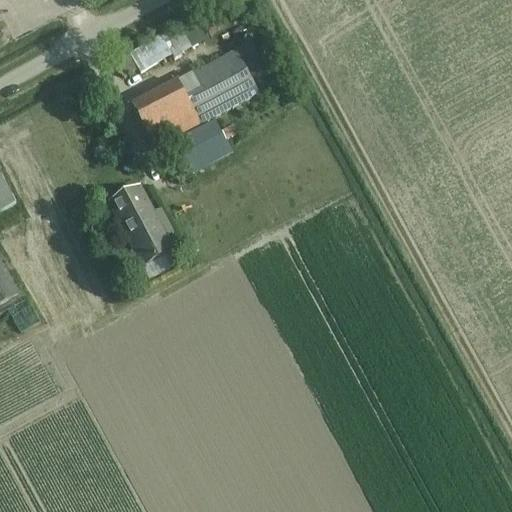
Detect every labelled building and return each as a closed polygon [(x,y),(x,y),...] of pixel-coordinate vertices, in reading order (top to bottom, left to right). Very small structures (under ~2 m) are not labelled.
[(201,46),(193,28),(154,46),(163,64),(201,46)] [(251,84),(271,73),(255,42),(131,109),(154,152),(258,96),(251,84)] [(239,138),(259,129),(255,119),(235,127),(239,138)] [(214,129),(176,148),(193,182),(231,163),(214,129)] [(0,213),(16,205),(0,175),(0,213)] [(108,207),(124,239),(140,270),(171,254),(139,191),(108,207)] [(0,309),(17,300),(0,269),(0,309)]
